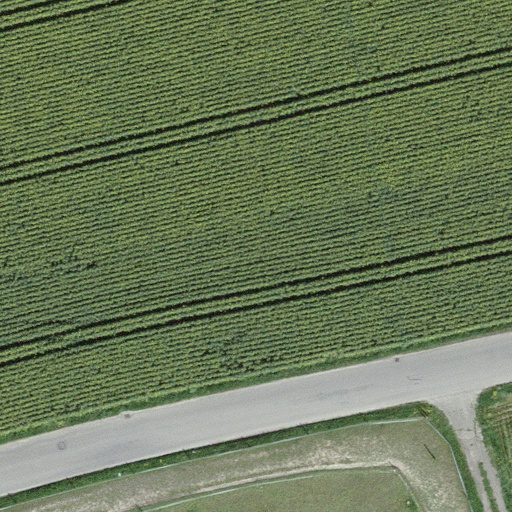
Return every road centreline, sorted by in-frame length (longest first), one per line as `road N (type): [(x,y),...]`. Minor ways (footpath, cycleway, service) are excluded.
road 1 (unclassified): [(511,354),(0,475)]
road 2 (track): [(445,368),(492,511)]
